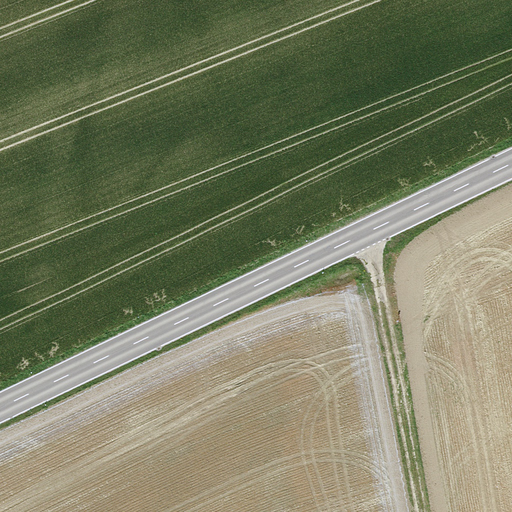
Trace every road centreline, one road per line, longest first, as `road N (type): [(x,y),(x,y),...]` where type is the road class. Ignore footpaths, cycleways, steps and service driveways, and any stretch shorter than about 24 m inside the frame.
road 1 (secondary): [(511,163),(0,408)]
road 2 (track): [(364,233),(414,511)]
